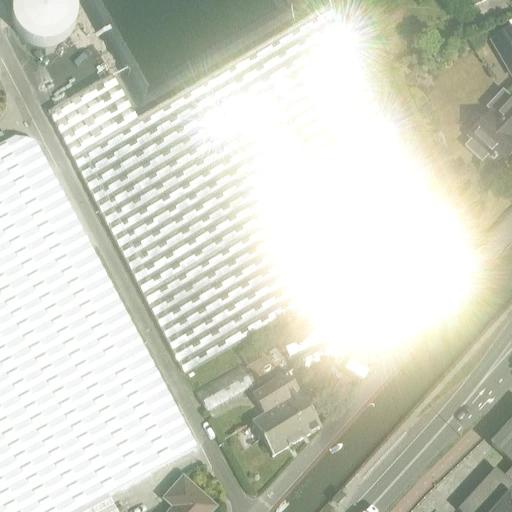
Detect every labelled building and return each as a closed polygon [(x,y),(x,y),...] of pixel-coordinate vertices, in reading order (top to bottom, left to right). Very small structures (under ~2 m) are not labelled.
[(463,0),(468,9),(488,0),(463,0)] [(110,76),(48,112),(76,166),(182,374),(185,372),(282,318),(288,328),(307,318),(312,326),(322,320),(312,303),(320,294),(291,242),(405,169),(331,17),(327,9),(136,122),(110,76)] [(511,80),(511,28),(487,42),(510,81),(511,80)] [(511,100),(509,97),(502,91),(484,110),(489,114),(467,138),(470,141),(463,149),(480,165),(488,157),(499,168),(511,154),(511,100)] [(0,511),(115,511),(108,498),(197,455),(39,147),(18,143),(0,151),(0,511)] [(373,234),(367,241),(381,253),(349,288),(367,304),(377,294),(380,296),(391,284),(402,272),(405,275),(409,270),(410,271),(410,270),(409,269),(415,263),(416,264),(416,263),(416,262),(420,258),(414,252),(427,238),(426,237),(424,233),(408,200),(409,199),(408,198),(393,214),(383,225),(382,224),(376,231),(373,234)] [(312,326),(303,330),(280,342),(298,376),(340,354),(322,320),(312,326)] [(243,366),(195,393),(207,416),(256,389),(243,366)] [(302,440),(320,429),(286,375),(251,396),(258,408),(271,400),(277,410),(282,406),(302,440)] [(258,408),(263,417),(251,425),(272,459),(302,440),(282,406),(277,410),(271,400),(258,408)] [(511,511),(511,423),(490,448),(511,468),(511,469),(503,480),(494,472),(457,511),(511,511)] [(205,511),(212,505),(183,479),(163,500),(173,509),(170,511),(205,511)]
